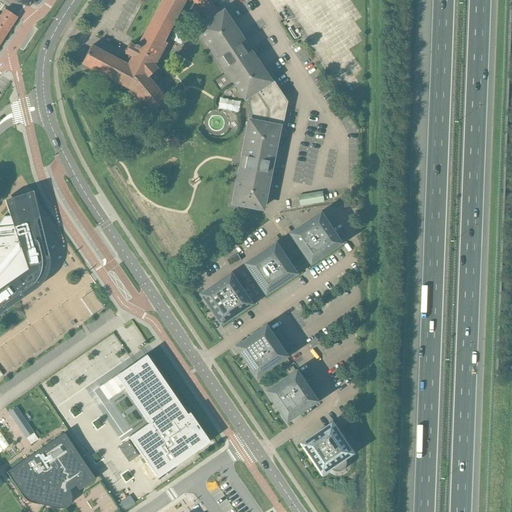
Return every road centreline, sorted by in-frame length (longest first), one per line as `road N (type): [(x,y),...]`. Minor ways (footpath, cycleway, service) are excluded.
road 1 (motorway): [(443,0),(423,511)]
road 2 (motorway): [(456,511),(475,0)]
road 3 (tertiary): [(199,366),(91,205),(46,109)]
road 4 (unclassified): [(272,312),(337,401),(259,454)]
road 5 (unclassified): [(251,442),(146,511)]
